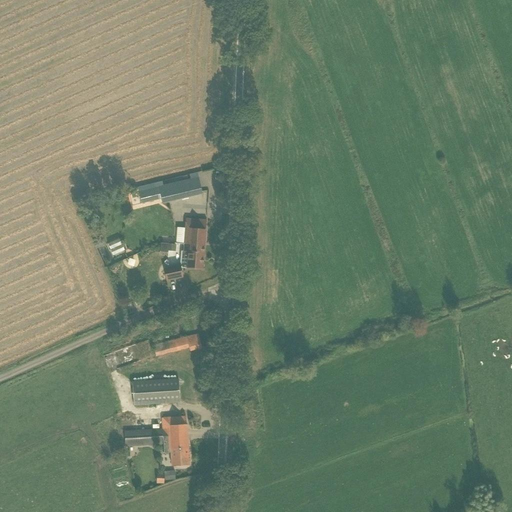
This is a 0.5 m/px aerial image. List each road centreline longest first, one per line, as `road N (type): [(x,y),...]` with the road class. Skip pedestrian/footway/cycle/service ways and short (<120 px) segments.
road 1 (unclassified): [(210,511),(237,0)]
road 2 (track): [(0,378),(220,285)]
